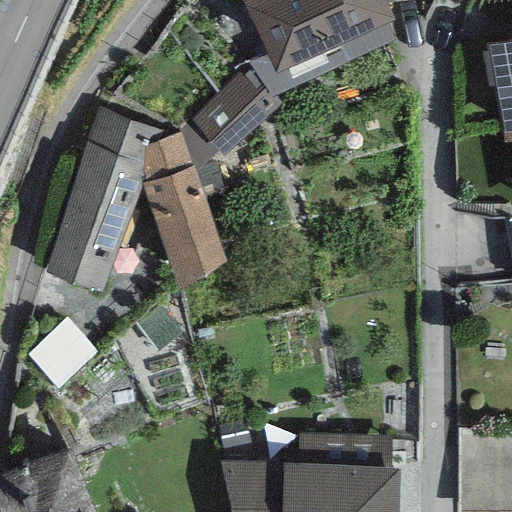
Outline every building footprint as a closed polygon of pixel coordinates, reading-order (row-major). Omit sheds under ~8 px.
[(245,0),(272,44),(246,57),(275,86),(397,33),(384,4),(397,2),(395,0),(245,0)] [(511,29),(488,34),(506,130),(511,128),(511,29)] [(275,86),(246,57),(181,126),(196,165),(284,96),(275,86)] [(156,123),(98,103),(44,264),(101,283),(139,173),(151,136),(156,123)] [(151,136),(139,173),(176,275),(224,249),(206,192),(196,165),(181,126),(151,136)] [(94,345),(65,314),(25,350),(55,382),(94,345)] [(511,429),(457,429),(457,505),(511,505),(511,429)] [(99,511),(71,438),(0,465),(0,511),(99,511)] [(283,458),(219,455),(233,511),(396,511),(398,457),(283,453),(283,458)]
